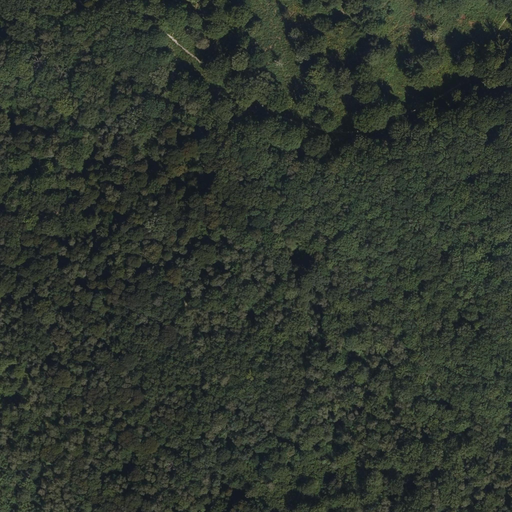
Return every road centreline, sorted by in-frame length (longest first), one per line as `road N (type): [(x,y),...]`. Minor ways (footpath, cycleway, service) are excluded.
road 1 (track): [(73,0),(303,160),(339,159),(511,91)]
road 2 (track): [(303,160),(250,197),(0,285)]
